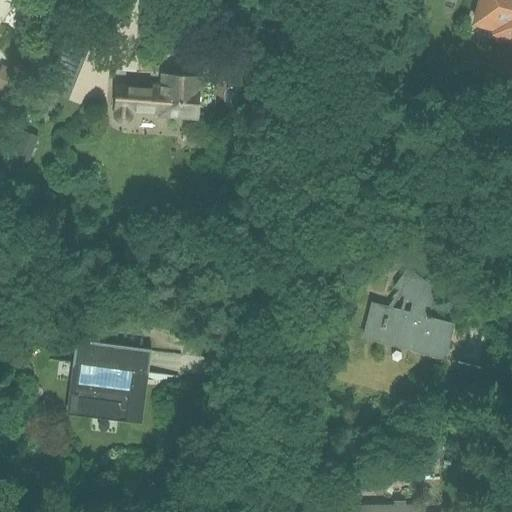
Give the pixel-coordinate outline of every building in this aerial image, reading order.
[(511,0),(480,0),(475,22),(495,27),(494,31),(511,36),(511,0)] [(54,60),(50,71),(72,78),(75,67),(54,60)] [(14,96),(23,72),(1,64),(0,65),(0,91),(1,92),(0,94),(0,112),(23,121),(30,102),(14,96)] [(203,75),(161,72),(160,85),(117,83),(114,111),(158,113),(158,116),(197,119),(199,95),(202,96),(203,75)] [(63,101),(42,94),(37,105),(59,112),(63,101)] [(27,162),(39,136),(24,129),(12,156),(27,162)] [(0,311),(23,283),(0,264),(0,311)] [(444,358),(445,358),(454,322),(429,316),(431,306),(442,291),(407,267),(394,286),(416,301),(413,312),(371,301),(363,332),(446,353),(444,358)] [(73,362),(67,413),(118,420),(142,423),(148,373),(151,351),(152,350),(152,349),(76,338),(73,362)] [(167,359),(220,365),(222,348),(168,343),(167,359)] [(452,381),(451,385),(467,390),(469,380),(470,375),(455,371),(452,381)] [(458,434),(415,435),(416,458),(442,457),(442,448),(458,447),(458,434)]
